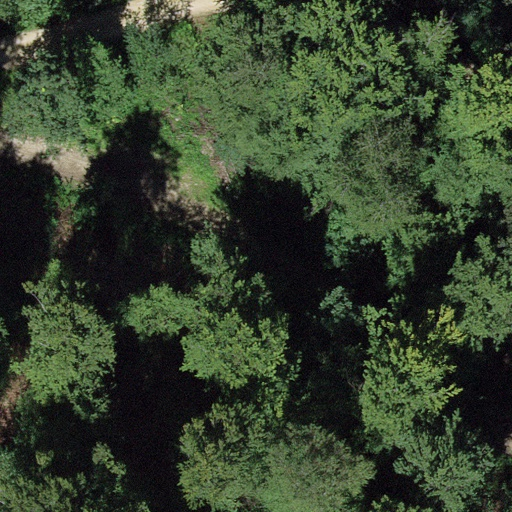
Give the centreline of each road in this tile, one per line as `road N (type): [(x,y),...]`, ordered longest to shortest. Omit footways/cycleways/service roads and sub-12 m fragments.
road 1 (track): [(511,479),(308,286),(62,159),(0,142)]
road 2 (track): [(511,107),(324,0)]
road 3 (track): [(184,0),(0,43)]
